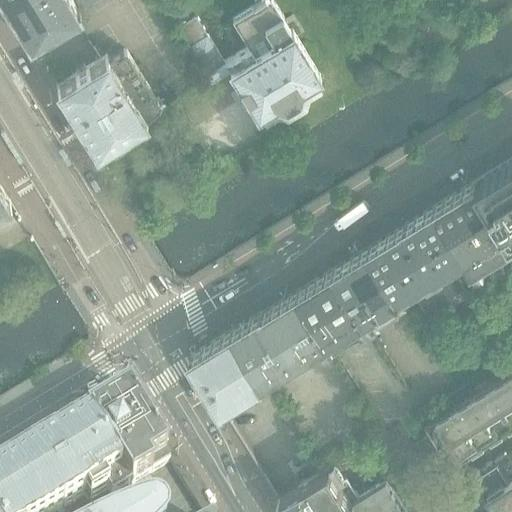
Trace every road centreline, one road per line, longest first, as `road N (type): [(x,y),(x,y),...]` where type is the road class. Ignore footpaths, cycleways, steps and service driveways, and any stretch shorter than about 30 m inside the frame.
road 1 (tertiary): [(149,342),(511,115)]
road 2 (residential): [(149,342),(156,289),(0,29)]
road 3 (residential): [(0,150),(104,320),(149,342)]
road 4 (tertiary): [(149,342),(245,511)]
road 5 (residential): [(0,435),(149,342)]
